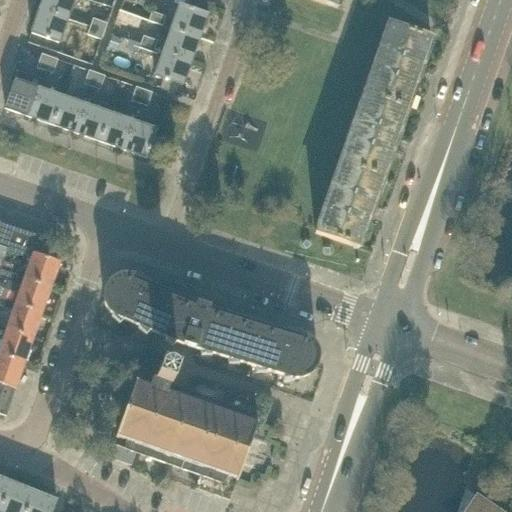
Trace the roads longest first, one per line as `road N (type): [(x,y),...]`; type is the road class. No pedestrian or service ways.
road 1 (residential): [(250,0),(164,243)]
road 2 (residential): [(27,448),(108,225)]
road 3 (residential): [(377,321),(164,243)]
road 4 (tertiary): [(451,141),(412,219),(377,321)]
road 5 (tertiary): [(399,328),(451,141)]
road 6 (tertiary): [(323,506),(399,328)]
road 7 (tertiary): [(377,321),(323,506)]
road 8 (tertiary): [(451,141),(502,0)]
road 9 (residential): [(131,511),(27,448)]
